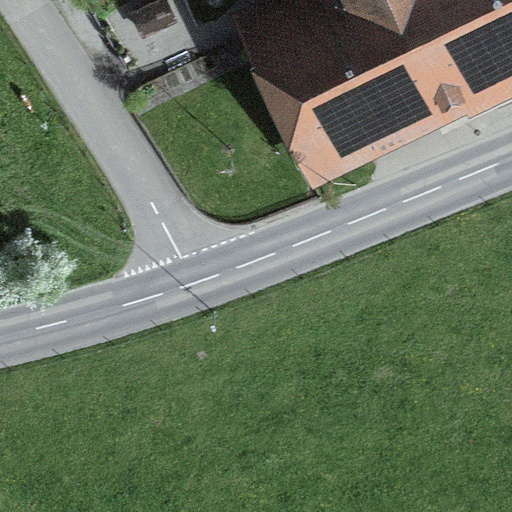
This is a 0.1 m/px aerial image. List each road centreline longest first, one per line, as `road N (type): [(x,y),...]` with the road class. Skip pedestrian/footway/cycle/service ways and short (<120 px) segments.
road 1 (residential): [(200,295),(13,0)]
road 2 (tertiary): [(200,295),(511,172)]
road 3 (tertiary): [(0,351),(200,295)]
